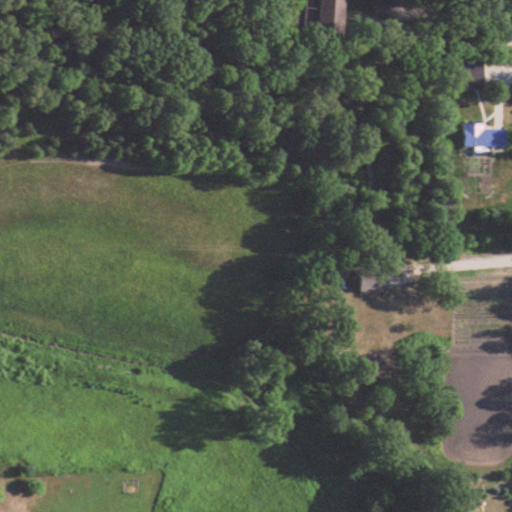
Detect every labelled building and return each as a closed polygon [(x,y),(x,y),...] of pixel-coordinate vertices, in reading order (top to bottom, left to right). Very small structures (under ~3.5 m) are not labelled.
[(377,0),(377,15),(400,17),(401,0),(377,0)] [(485,91),(485,61),(452,60),(452,91),(485,91)] [(463,148),(507,148),(507,127),(463,127),(463,148)] [(490,170),(490,157),(467,157),(467,170),(490,170)] [(393,331),(392,286),(401,286),(401,278),(365,278),(366,331),(393,331)]
